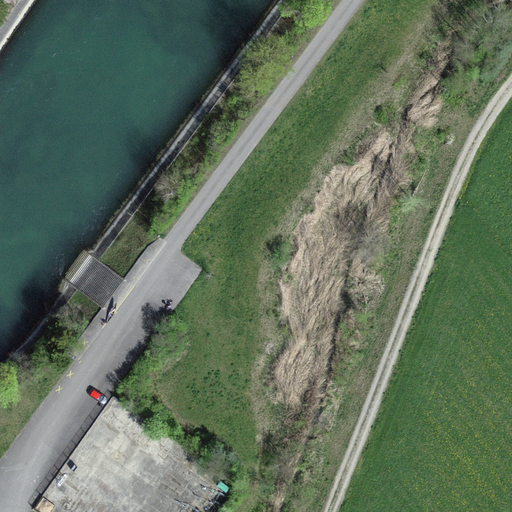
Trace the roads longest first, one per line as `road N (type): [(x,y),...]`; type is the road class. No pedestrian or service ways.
road 1 (unclassified): [(8,511),(21,473),(118,338),(173,243),(354,0)]
road 2 (track): [(331,511),(481,133),(511,91)]
